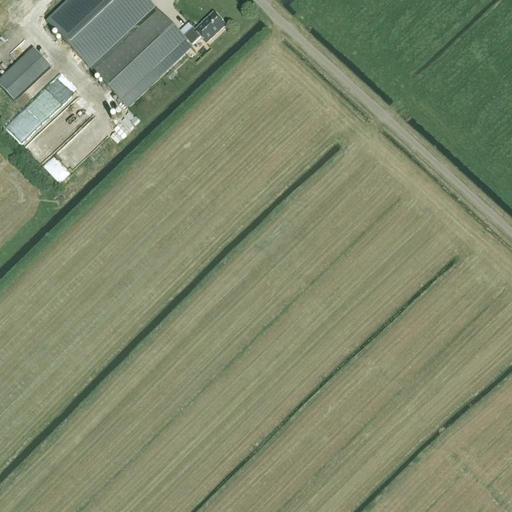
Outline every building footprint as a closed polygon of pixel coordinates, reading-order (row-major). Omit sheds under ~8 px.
[(182,38),(155,9),(146,0),(73,0),(47,25),(85,64),(90,70),(127,110),(175,64),(192,48),(191,48),(182,38)] [(19,14),(15,23),(22,26),(26,17),(19,14)] [(182,38),(191,48),(201,39),(206,45),(225,27),(213,14),(206,21),(207,21),(203,25),(202,25),(195,31),(192,29),(182,38)] [(0,55),(4,51),(8,54),(18,40),(0,27),(0,55)] [(0,88),(13,103),(50,68),(33,51),(0,81),(0,88)] [(103,125),(107,121),(101,115),(97,119),(103,125)] [(92,123),(77,141),(92,154),(107,137),(92,123)] [(52,161),(66,176),(89,154),(75,139),(52,161)]
